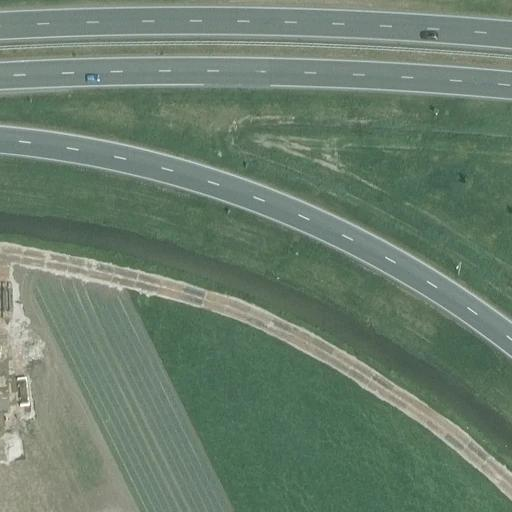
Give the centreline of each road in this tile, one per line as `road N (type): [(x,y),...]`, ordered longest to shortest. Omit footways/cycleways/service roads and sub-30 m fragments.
road 1 (trunk): [(0,139),(172,172),(317,224),(438,289),(511,342)]
road 2 (trunk): [(0,76),(219,70),(511,85)]
road 3 (trunk): [(511,35),(290,22),(0,26)]
